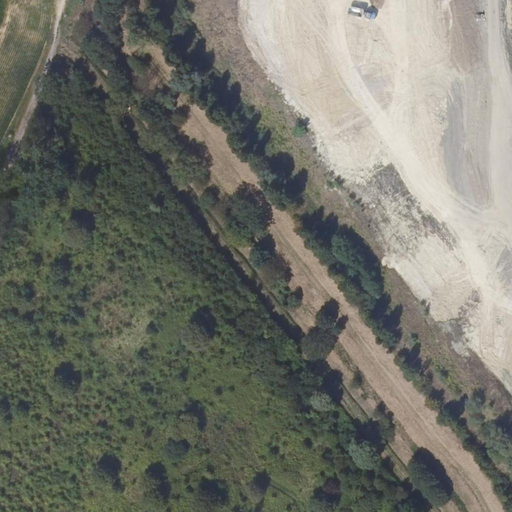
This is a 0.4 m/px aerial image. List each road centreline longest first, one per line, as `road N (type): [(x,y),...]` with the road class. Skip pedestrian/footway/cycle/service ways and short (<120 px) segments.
road 1 (track): [(501,69),(473,89),(464,121),(418,141),(400,139),(369,114),(362,86),(369,36)]
road 2 (track): [(464,121),(452,177),(455,224),(507,327)]
road 3 (track): [(0,173),(69,0)]
